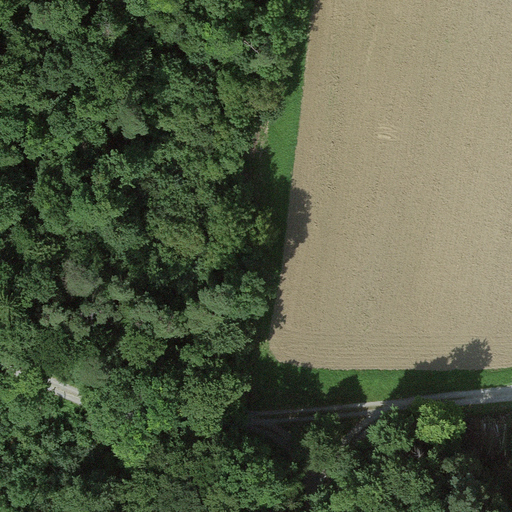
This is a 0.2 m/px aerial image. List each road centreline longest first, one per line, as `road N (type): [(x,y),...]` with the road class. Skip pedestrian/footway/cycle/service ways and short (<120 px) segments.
road 1 (track): [(0,356),(60,390),(177,421),(511,396)]
road 2 (track): [(315,511),(321,487),(307,455),(254,416)]
